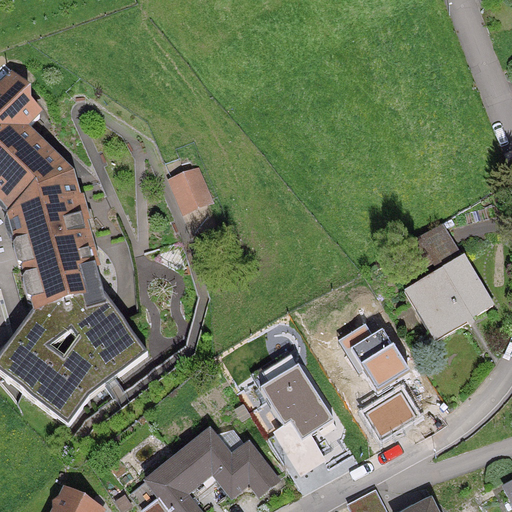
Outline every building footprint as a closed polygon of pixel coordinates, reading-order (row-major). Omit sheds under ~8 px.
[(31,83),(12,70),(0,81),(0,203),(7,211),(14,239),(13,241),(18,259),(20,260),(23,274),(22,275),(27,292),(32,294),(34,308),(0,353),(0,369),(70,426),(90,394),(148,352),(104,290),(98,264),(100,265),(88,219),(91,219),(84,194),(81,194),(74,169),(29,124),(43,109),(31,96),(31,83)] [(200,168),(169,181),(183,215),(214,203),(200,168)] [(462,254),(443,223),(418,239),(438,269),(462,254)] [(438,269),(405,289),(435,340),(495,305),(465,252),(462,254),(438,269)] [(383,328),(352,349),(379,390),(411,368),(383,328)] [(299,363),(261,387),(285,425),(291,421),(302,439),(310,434),(334,419),(299,363)] [(421,416),(402,385),(361,411),(380,442),(421,416)] [(327,461),(310,434),(302,439),(291,421),(285,425),(274,432),(301,477),(327,461)] [(211,426),(143,479),(157,498),(141,511),(203,511),(188,493),(212,474),(232,500),(250,486),(260,498),(282,481),(250,439),(245,443),(232,453),(218,434),(211,426)] [(234,430),(218,434),(232,453),(245,443),(234,430)] [(511,480),(503,486),(511,503),(511,480)] [(105,511),(108,507),(64,485),(50,511),(105,511)] [(387,511),(375,490),(347,505),(350,511),(387,511)] [(125,494),(114,502),(121,511),(124,511),(133,506),(125,494)] [(441,511),(432,495),(400,511),(441,511)]
